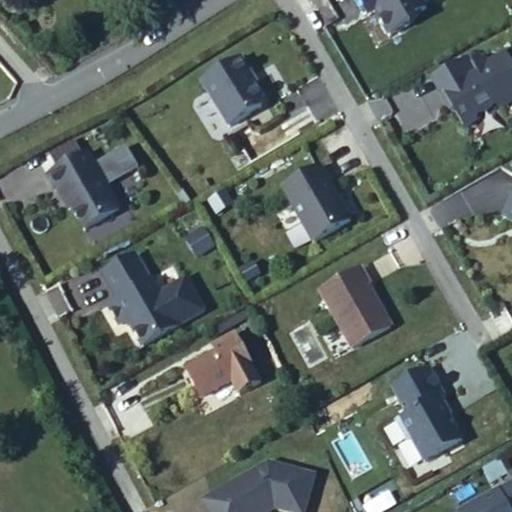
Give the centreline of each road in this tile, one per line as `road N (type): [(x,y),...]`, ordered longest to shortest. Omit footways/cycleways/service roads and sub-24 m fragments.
road 1 (residential): [(279,0),(473,341)]
road 2 (residential): [(130,511),(0,250)]
road 3 (residential): [(37,98),(204,0)]
